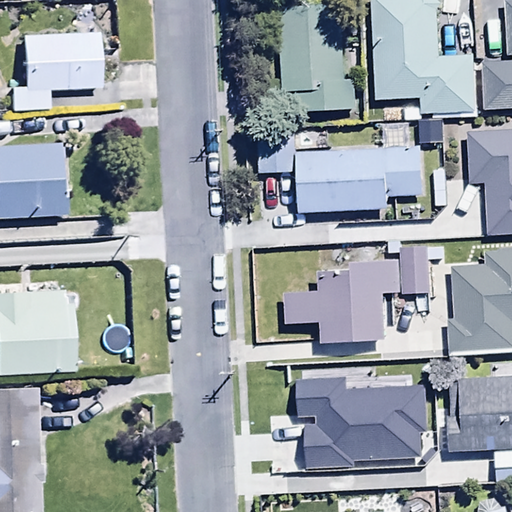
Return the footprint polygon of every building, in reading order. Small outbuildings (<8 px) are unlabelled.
[(394,0),(370,1),(374,108),(418,107),(418,120),(472,118),(470,63),(440,64),(438,16),(442,12),(428,0),(394,0)] [(511,114),(511,0),(509,0),(509,6),(503,6),(506,63),(509,63),(509,65),(481,67),(484,116),(511,114)] [(338,10),(278,13),(282,97),(294,97),(295,117),(349,114),(348,88),(342,88),(338,10)] [(98,38),(21,42),(24,92),(11,92),(12,117),(49,116),(48,96),(100,94),(98,38)] [(290,136),(257,136),(257,178),(290,178),(290,136)] [(511,136),(465,137),(466,193),(487,193),(487,240),(511,239),(511,136)] [(59,150),(0,152),(0,225),(61,224),(59,150)] [(421,155),(293,158),(294,218),(387,215),(387,201),(422,200),(421,155)] [(318,300),(284,300),(284,331),(318,331),(318,351),(382,351),(382,301),(428,301),(428,254),(397,254),(396,267),(347,267),(347,276),(318,276),(318,300)] [(483,270),(449,272),(450,323),(446,323),(448,361),(511,357),(511,256),(483,258),(483,270)] [(0,380),(72,378),(70,311),(60,311),(60,297),(0,301),(0,380)] [(0,511),(39,511),(39,490),(41,490),(40,473),(35,473),(33,399),(0,399),(0,511)] [(415,401),(326,405),(329,475),(418,471),(415,401)] [(496,459),(452,460),(453,490),(497,489),(496,459)]
